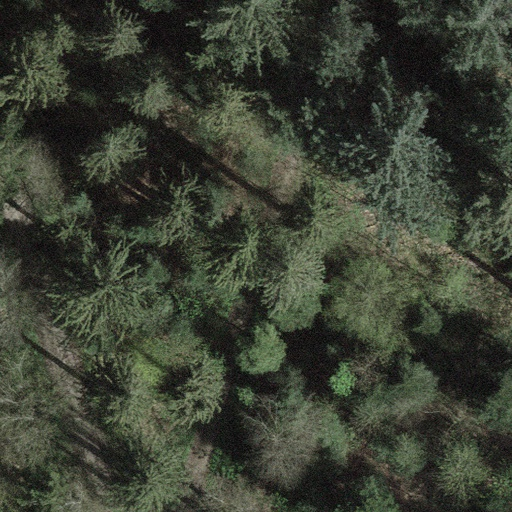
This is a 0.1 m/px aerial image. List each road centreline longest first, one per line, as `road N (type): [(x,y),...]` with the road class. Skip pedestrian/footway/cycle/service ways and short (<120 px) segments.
road 1 (track): [(156,511),(321,0)]
road 2 (track): [(126,511),(0,126)]
